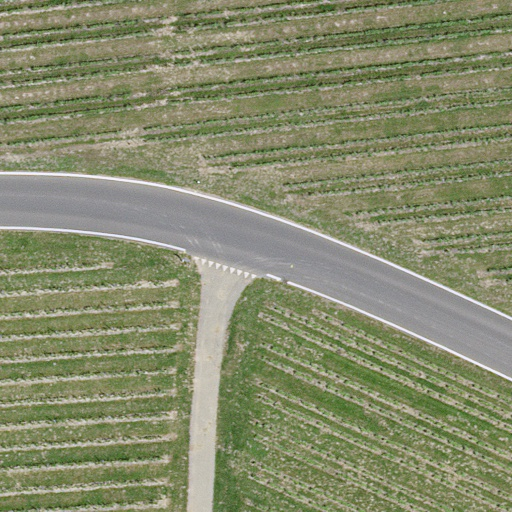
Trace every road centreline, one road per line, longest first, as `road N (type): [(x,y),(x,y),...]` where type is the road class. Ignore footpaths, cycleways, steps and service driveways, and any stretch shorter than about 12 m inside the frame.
road 1 (tertiary): [(0,200),(64,201),(234,233),(331,265),(511,349)]
road 2 (track): [(201,511),(216,311),(234,233)]
